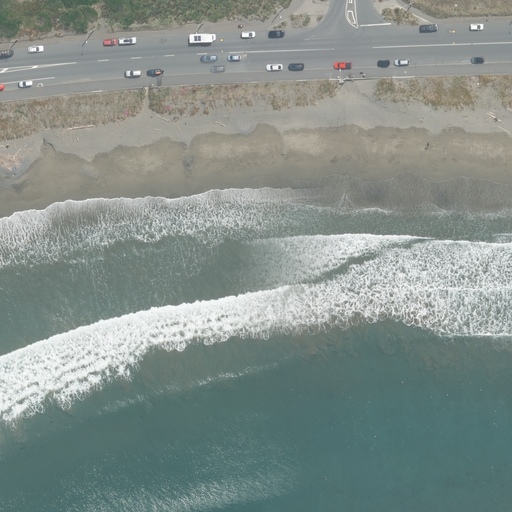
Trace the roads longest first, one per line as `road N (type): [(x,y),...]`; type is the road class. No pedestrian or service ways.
road 1 (secondary): [(352,46),(0,70)]
road 2 (secondary): [(511,41),(352,46)]
